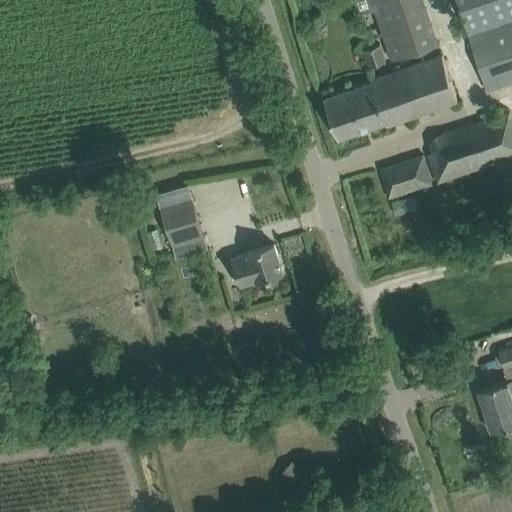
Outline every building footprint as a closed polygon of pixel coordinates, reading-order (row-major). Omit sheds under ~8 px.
[(371,0),(371,2),(391,58),(429,45),(440,41),(425,0),(371,0)] [(511,0),(457,0),(488,89),(511,81),(511,0)] [(364,48),(370,66),(385,60),(379,43),(376,44),(373,36),(365,38),(368,47),(364,48)] [(387,124),(458,100),(442,54),(401,68),(400,64),(396,65),(397,69),(371,78),(372,81),(324,97),(338,138),(386,121),(387,124)] [(440,143),(431,146),(442,180),(511,158),(511,116),(510,110),(454,128),(437,133),(440,143)] [(437,180),(428,152),(380,169),(389,197),(437,180)] [(425,196),(398,203),(402,218),(429,211),(425,196)] [(191,197),(160,206),(169,237),(201,228),(191,197)] [(247,252),(231,257),(236,272),(240,285),(256,280),(283,272),(274,243),(247,252)] [(478,389),(480,396),(484,395),(486,402),(483,403),(492,431),(511,424),(511,345),(499,350),(504,367),(503,367),(508,380),(478,389)] [(287,472),(292,488),(309,482),(304,466),(287,472)]
